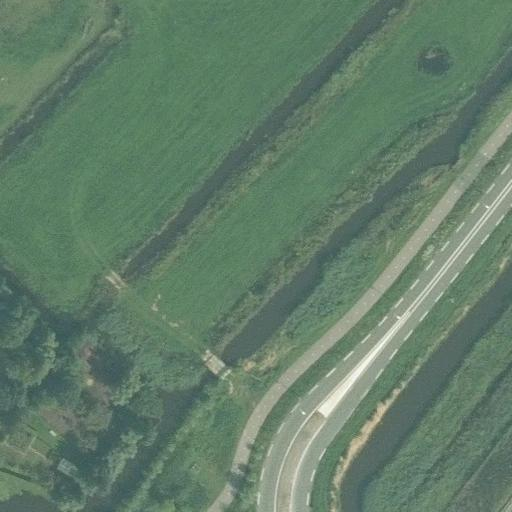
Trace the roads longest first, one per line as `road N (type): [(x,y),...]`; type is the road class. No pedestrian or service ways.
road 1 (secondary): [(409,311),(295,419),(271,467),(266,511)]
road 2 (secondary): [(298,511),(312,454),(409,311)]
road 3 (secondary): [(409,311),(511,182)]
